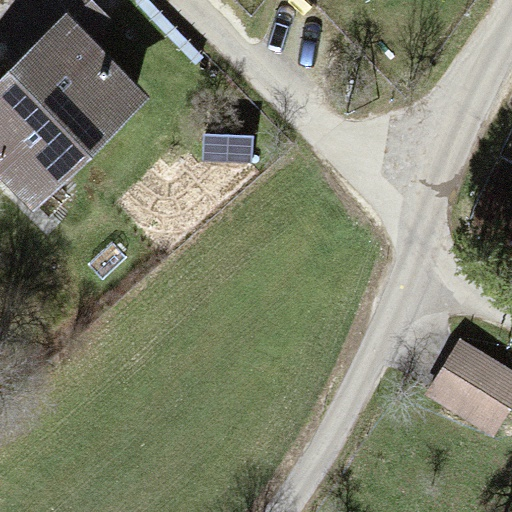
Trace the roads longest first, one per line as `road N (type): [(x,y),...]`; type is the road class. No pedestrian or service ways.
road 1 (track): [(217,0),(430,204)]
road 2 (unclassified): [(288,511),(340,436),(412,271)]
road 3 (unclassified): [(412,271),(447,153),(511,26)]
